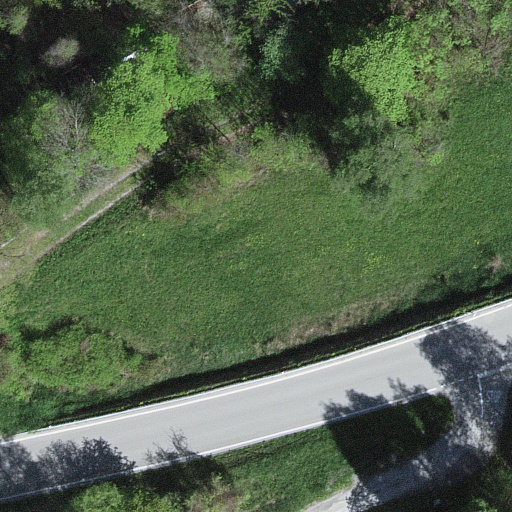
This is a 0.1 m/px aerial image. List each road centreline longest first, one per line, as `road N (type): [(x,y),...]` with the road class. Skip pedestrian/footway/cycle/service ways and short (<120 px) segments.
road 1 (tertiary): [(511,333),(297,403),(0,470)]
road 2 (track): [(0,267),(112,177),(379,0)]
